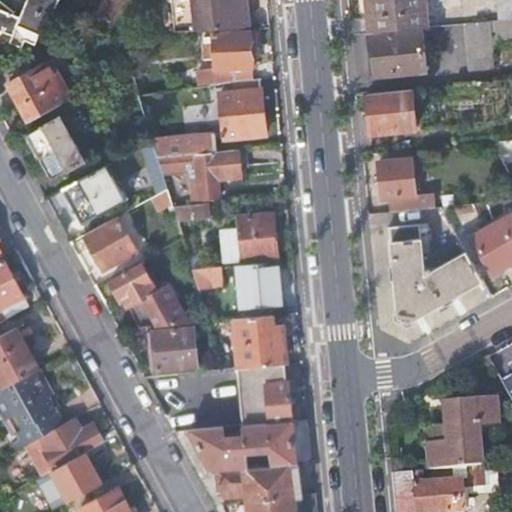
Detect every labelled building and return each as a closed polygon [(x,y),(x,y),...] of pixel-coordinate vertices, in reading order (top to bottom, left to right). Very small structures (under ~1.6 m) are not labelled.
[(0,35),(7,28),(15,31),(11,42),(24,47),(27,39),(36,43),(43,22),(50,24),(59,0),(27,0),(20,19),(14,17),(15,15),(0,1),(0,35)] [(195,30),(236,29),(232,0),(170,0),(174,32),(195,30)] [(425,13),(423,0),(368,0),(370,18),(372,32),(421,28),(427,27),(425,13)] [(511,0),(497,0),(500,21),(511,19),(511,0)] [(511,19),(500,21),(466,24),(470,71),(496,68),(494,48),(511,44),(511,19)] [(374,60),(376,77),(426,72),(424,58),(430,57),(429,41),(423,42),(421,28),(372,32),(373,49),(374,60)] [(198,72),(200,87),(209,86),(233,83),(236,82),(235,69),(253,67),(250,31),(213,33),(213,36),(204,37),(205,59),(214,58),(214,70),(198,72)] [(373,49),(372,32),(365,33),(367,49),(373,49)] [(27,122),(71,97),(51,61),(7,85),(27,122)] [(131,67),(97,84),(111,108),(139,94),(131,67)] [(253,67),(235,69),(236,82),(253,80),(253,67)] [(236,82),(233,83),(234,94),(221,95),(225,133),(222,133),(222,137),(225,137),(225,140),(266,136),(260,79),(253,80),(236,82)] [(480,97),(478,83),(459,85),(460,99),(480,97)] [(139,95),(153,140),(156,150),(159,157),(216,152),(215,134),(165,138),(161,110),(212,104),(209,86),(200,87),(139,95)] [(413,89),(369,93),(372,133),(417,129),(413,89)] [(62,114),(27,134),(39,155),(40,154),(52,176),(86,158),(78,143),(77,144),(70,129),(71,129),(62,114)] [(246,165),(245,149),(216,152),(159,157),(163,173),(191,170),(194,199),(220,197),(218,178),(241,176),(240,166),(246,165)] [(159,157),(156,150),(144,153),(152,182),(165,178),(163,173),(159,157)] [(413,160),(380,163),(383,196),(416,194),(413,160)] [(123,201),(104,166),(63,189),(82,224),(123,201)] [(174,207),(178,221),(209,218),(208,203),(174,207)] [(222,229),(225,263),(277,257),(273,213),(232,217),(233,228),(222,229)] [(511,262),(511,215),(473,236),(494,273),(511,262)] [(116,216),(84,234),(103,269),(135,251),(116,216)] [(483,279),(467,251),(432,271),(430,267),(425,270),(420,224),(391,228),(399,316),(409,321),(483,279)] [(0,322),(7,319),(30,306),(4,260),(0,262),(0,322)] [(121,295),(127,305),(142,298),(157,326),(188,323),(166,284),(155,291),(140,263),(109,281),(118,297),(121,295)] [(242,309),(271,306),(282,305),(278,266),(270,266),(270,263),(237,266),(242,309)] [(222,267),(193,270),(199,289),(211,288),(211,281),(223,279),(222,267)] [(243,318),(235,319),(240,368),(285,364),(288,363),(284,326),(275,326),(273,315),(272,315),(243,318)] [(193,328),(154,332),(157,370),(197,366),(193,328)] [(0,339),(0,380),(4,388),(39,369),(17,330),(0,339)] [(511,345),(499,356),(511,371),(511,345)] [(242,426),(243,426),(294,421),(290,381),(287,382),(285,364),(240,368),(235,369),(242,426)] [(4,388),(0,390),(0,404),(19,438),(24,447),(25,446),(26,446),(37,440),(64,425),(44,389),(49,386),(39,369),(4,388)] [(511,378),(503,384),(511,399),(511,378)] [(431,469),(482,464),(478,422),(497,421),(496,396),(446,400),(447,426),(428,427),(429,442),(431,469)] [(52,472),(54,470),(85,453),(103,443),(93,426),(81,432),(73,419),(64,425),(37,440),(26,446),(25,446),(42,477),(52,472)] [(218,471),(249,468),(247,454),(270,451),(272,466),(298,464),(294,421),(243,426),(244,437),(225,439),(224,428),(189,431),(212,472),(218,471)] [(24,447),(19,438),(10,443),(15,452),(24,447)] [(67,500),(69,502),(102,484),(85,453),(54,470),(52,472),(67,500)] [(497,463),(482,464),(431,469),(394,472),(398,511),(447,511),(465,510),(463,483),(498,478),(497,463)] [(249,468),(218,471),(220,484),(227,496),(250,495),(251,511),(296,511),(295,498),(301,497),(301,495),(298,464),(272,466),(249,468)] [(53,508),(67,500),(52,472),(42,477),(37,480),(53,508)] [(80,511),(132,511),(119,489),(79,511),(80,511)] [(301,495),(301,497),(302,511),(316,511),(315,494),(301,495)]
